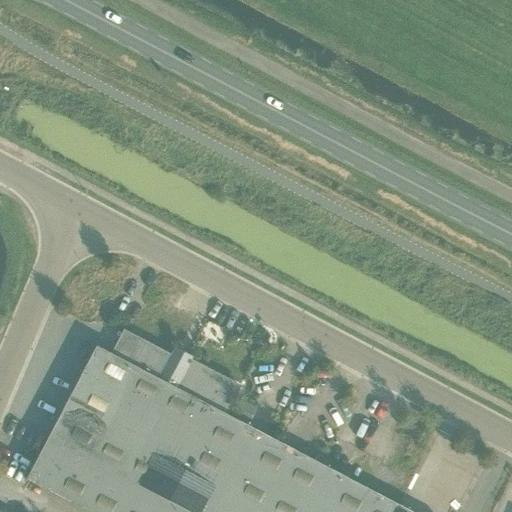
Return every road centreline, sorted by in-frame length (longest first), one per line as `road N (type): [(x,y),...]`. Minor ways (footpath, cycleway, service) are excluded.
road 1 (primary): [(511,233),(65,0)]
road 2 (unclassified): [(511,437),(76,206)]
road 3 (unclassified): [(511,197),(142,0)]
road 4 (unclassified): [(0,387),(76,206)]
